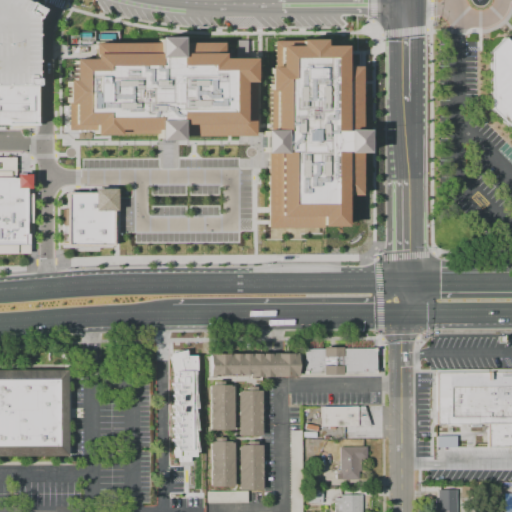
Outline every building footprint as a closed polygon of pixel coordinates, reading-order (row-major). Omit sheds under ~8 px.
[(511,45),(504,37),(486,54),(486,103),(511,129),(511,45)] [(253,134),(253,59),(222,58),(221,42),(93,43),(93,58),(66,58),(67,125),(91,126),(92,135),(253,134)] [(265,222),(341,223),(340,194),(357,194),(357,66),(345,66),(345,48),(276,47),(277,67),(266,68),(265,222)] [(0,123),(0,84),(33,84),(33,123),(0,123)] [(0,244),(0,176),(26,176),(27,244),(0,244)] [(62,186),(112,185),(112,238),(62,238),(62,186)] [(135,253),(135,245),(174,244),(174,252),(135,253)] [(299,349),(372,348),(372,373),(299,373),(299,349)] [(171,460),(191,460),(193,392),(195,392),(195,381),(198,381),(198,371),(194,371),(194,355),(184,355),(184,352),(167,352),(167,372),(172,372),(171,460)] [(296,377),(279,378),(279,377),(268,377),(268,378),(256,378),(256,377),(248,378),(248,374),(213,375),(213,378),(208,378),(207,354),(295,352),(296,377)] [(0,370),(66,369),(67,456),(0,456),(0,370)] [(436,372),(511,371),(511,445),(488,445),(487,423),(436,423),(436,372)] [(231,386),(232,432),(209,432),(208,385),(213,385),(213,381),(222,381),(222,384),(228,384),(228,386),(231,386)] [(260,390),(260,436),(237,436),(236,392),(239,392),(239,390),(246,390),(246,387),(255,387),(255,390),(260,390)] [(318,405),(360,406),(366,423),(318,424),(318,405)] [(288,511),(288,430),(300,430),(300,511),(288,511)] [(436,446),(436,435),(455,435),(455,447),(436,446)] [(232,443),(232,486),(209,486),(209,441),(214,441),(214,437),(223,437),(223,441),(229,441),(229,443),(232,443)] [(237,490),(237,445),(246,444),(246,441),(256,441),(256,444),(260,444),(260,489),(237,490)] [(335,479),(335,473),(338,473),(338,447),(366,447),(366,461),(360,461),(360,471),(357,471),(357,479),(335,479)] [(318,483),(303,483),(303,466),(318,466),(318,483)] [(306,488),(321,488),(321,503),(306,503),(306,488)] [(434,511),(434,498),(436,498),(436,490),(455,490),(455,511),(434,511)] [(246,503),(206,503),(206,491),(245,491),(246,503)] [(340,495),(362,495),(362,511),(333,511),(333,498),(340,498),(340,495)]
